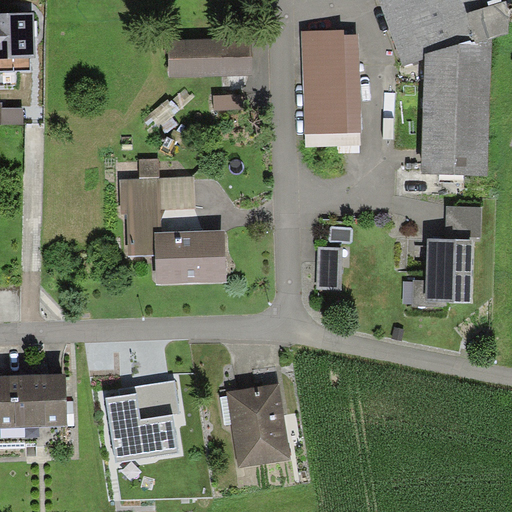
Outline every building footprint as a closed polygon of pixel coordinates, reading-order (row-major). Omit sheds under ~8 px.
[(421,176),(485,179),(492,45),(508,39),(511,15),(511,0),(377,0),(401,65),(426,55),(421,176)] [(0,73),(32,73),(32,61),(36,61),(35,15),(0,15),(0,73)] [(345,32),(303,33),(306,146),(362,145),(359,37),(345,37),(345,32)] [(252,77),(251,38),(170,40),(170,79),(252,77)] [(243,95),(214,97),(215,111),(244,110),(243,95)] [(0,103),(0,124),(23,125),(23,108),(2,108),(2,103),(0,103)] [(128,259),(156,258),(156,235),(162,234),(161,211),(195,210),(195,179),(121,181),(122,215),(127,215),(128,259)] [(482,238),(482,208),(445,208),(445,243),(429,242),(428,283),(415,283),(415,308),(446,308),(446,304),(471,304),(472,238),(482,238)] [(162,234),(156,235),(156,258),(157,286),(227,284),(225,233),(198,233),(162,234)] [(317,248),(316,289),(342,290),(343,248),(317,248)] [(28,377),(0,378),(0,442),(27,442),(28,446),(66,445),(66,428),(69,428),(67,376),(28,377)] [(121,396),(107,398),(116,460),(179,450),(173,413),(179,412),(174,381),(129,388),(120,389),(121,396)] [(279,386),(227,394),(239,468),(291,460),(284,419),(279,386)]
